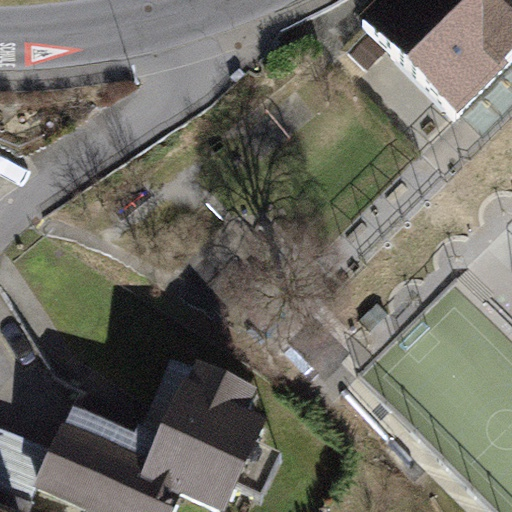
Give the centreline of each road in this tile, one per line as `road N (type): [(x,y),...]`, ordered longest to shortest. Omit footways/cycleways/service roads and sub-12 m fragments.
road 1 (residential): [(272,0),(185,103),(63,171),(0,226)]
road 2 (residential): [(0,42),(75,43),(232,0)]
